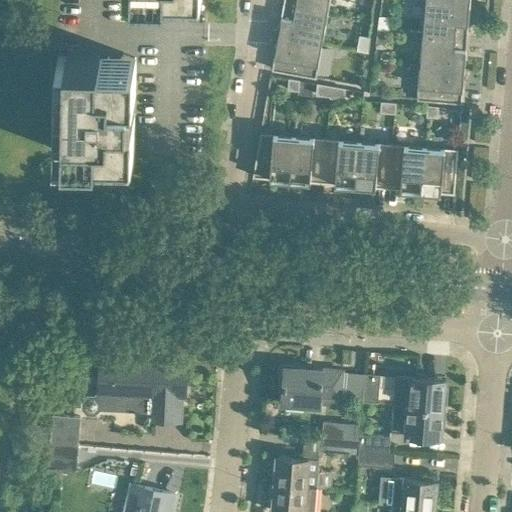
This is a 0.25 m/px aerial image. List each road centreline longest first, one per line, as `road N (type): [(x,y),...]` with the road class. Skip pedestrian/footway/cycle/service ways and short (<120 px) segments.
road 1 (tertiary): [(501,289),(0,236)]
road 2 (residential): [(223,511),(239,352),(252,328),(288,317),(497,333)]
road 3 (unclassified): [(234,206),(507,241)]
road 4 (residential): [(234,206),(262,0)]
road 5 (residential): [(483,511),(497,333)]
